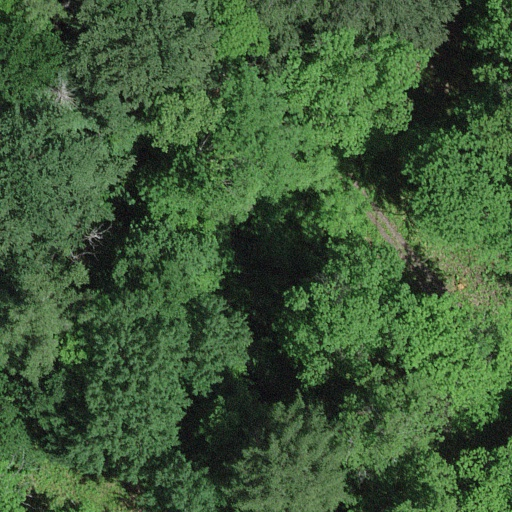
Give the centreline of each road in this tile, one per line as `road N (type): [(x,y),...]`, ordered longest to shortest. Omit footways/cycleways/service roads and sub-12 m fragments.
road 1 (track): [(358,0),(317,18),(294,46),(299,107),(345,190),(432,269),(511,388)]
road 2 (track): [(511,30),(374,0)]
